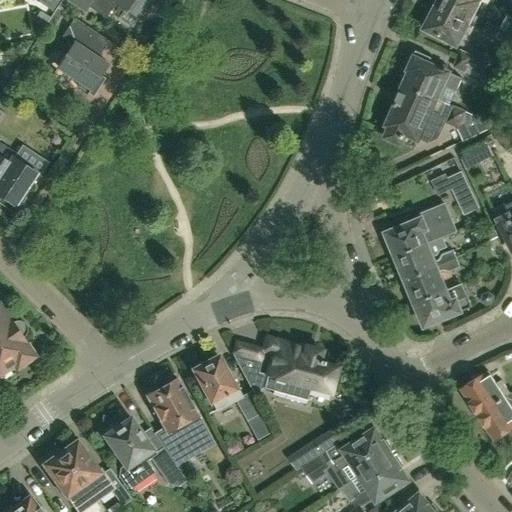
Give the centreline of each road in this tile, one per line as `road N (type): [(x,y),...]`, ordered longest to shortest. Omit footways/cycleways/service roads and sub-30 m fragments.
road 1 (residential): [(218,297),(323,153)]
road 2 (residential): [(361,324),(323,153)]
road 3 (residential): [(500,511),(466,479),(399,383)]
road 4 (residential): [(106,368),(0,257)]
road 5 (residential): [(361,324),(260,296),(218,297)]
road 6 (residential): [(323,153),(363,14)]
road 7 (residential): [(106,368),(218,297)]
road 8 (residential): [(0,447),(106,368)]
road 9 (unclassified): [(399,383),(507,326)]
